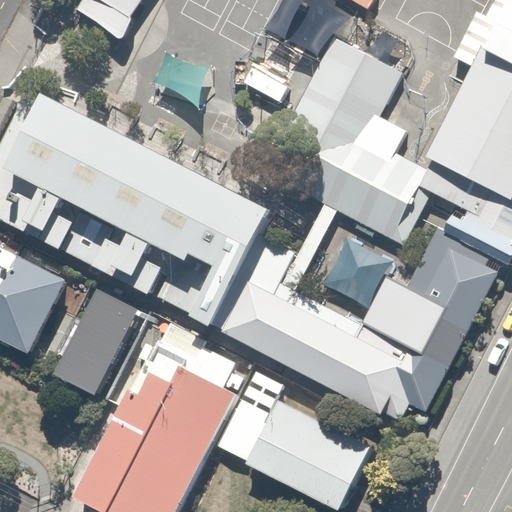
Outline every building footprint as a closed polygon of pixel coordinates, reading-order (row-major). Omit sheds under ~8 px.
[(70,0),(68,4),(131,37),(153,0),(70,0)] [(399,212),(484,256),(511,201),(511,169),(495,161),(511,127),(511,0),(483,0),(429,106),(303,42),(230,184),(375,259),(399,212)] [(257,218),(13,92),(0,117),(0,235),(96,290),(394,437),(481,268),(429,241),(368,360),(222,284),(257,218)] [(43,290),(0,267),(0,358),(3,360),(43,290)] [(96,290),(48,381),(80,396),(112,410),(129,374),(155,320),(96,290)] [(157,511),(210,412),(129,374),(112,410),(62,500),(58,508),(66,511),(157,511)] [(326,511),(355,458),(253,406),(220,470),(301,511),(326,511)]
